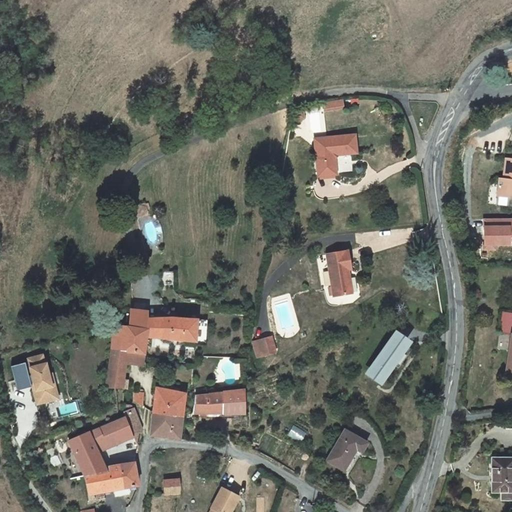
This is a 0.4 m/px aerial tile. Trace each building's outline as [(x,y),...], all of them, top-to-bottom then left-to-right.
[(304,117),(304,109),(294,109),(292,112),(291,122),(300,123),(304,117)] [(355,134),(326,137),(326,144),(315,145),(318,176),(337,174),(335,158),(338,154),(357,153),(355,134)] [(509,198),(510,198),(511,195),(511,159),(506,159),(504,180),(500,179),(499,185),(498,196),(509,198)] [(509,198),(498,196),(499,185),(495,185),(493,200),(508,202),(509,198)] [(348,251),(326,255),(334,297),(349,294),(345,271),(351,270),(348,251)] [(195,342),(197,320),(173,318),(147,320),(148,312),(131,310),(129,327),(126,351),(144,353),(146,337),(162,338),(195,342)] [(511,314),(503,313),(497,349),(510,351),(511,338),(511,314)] [(197,320),(195,342),(205,343),(207,321),(197,320)] [(116,388),(123,388),(126,363),(126,359),(125,358),(126,351),(129,327),(114,325),(112,345),(106,388),(116,388)] [(407,344),(395,337),(391,342),(390,341),(381,354),(382,355),(385,352),(396,360),(407,344)] [(275,352),(271,338),(259,341),(263,355),(275,352)] [(126,363),(143,365),(143,358),(144,353),(126,351),(125,358),(126,359),(126,363)] [(396,360),(385,352),(382,355),(370,372),(382,380),(396,360)] [(29,365),(14,369),(18,387),(32,384),(34,383),(36,390),(34,390),(37,404),(46,402),(44,397),(57,394),(52,373),(49,375),(46,364),(45,364),(42,355),(28,359),(29,365)] [(181,417),(182,417),(185,418),(185,414),(182,414),(185,403),(186,394),(156,388),(153,413),(151,435),(180,439),(181,426),(182,422),(182,421),(181,417)] [(223,413),(193,414),(193,412),(185,414),(185,418),(182,417),(181,417),(182,421),(182,422),(181,426),(191,426),(192,418),(241,416),(241,413),(244,413),(244,391),(222,393),(223,413)] [(144,393),(134,392),(133,401),(141,406),(143,407),(143,406),(144,393)] [(193,412),(193,414),(223,413),(222,393),(209,394),(209,395),(195,396),(193,412)] [(44,397),(46,402),(58,398),(57,394),(44,397)] [(134,416),(133,411),(126,412),(125,412),(125,416),(132,433),(141,432),(135,416),(134,416)] [(139,446),(137,442),(139,440),(140,439),(141,437),(142,434),(142,432),(141,432),(132,433),(125,416),(107,424),(88,432),(69,441),(75,455),(85,476),(88,495),(90,501),(95,501),(94,494),(139,485),(135,463),(108,467),(109,471),(107,471),(98,452),(120,443),(119,440),(132,434),(136,441),(134,441),(132,451),(137,452),(139,446)] [(367,444),(345,431),(327,461),(344,471),(356,450),(362,453),(367,444)] [(511,459),(493,459),(493,492),(501,492),(501,500),(511,500),(511,459)] [(180,493),(180,479),(163,481),(164,494),(180,493)] [(230,511),(239,496),(222,488),(211,508),(212,509),(210,511),(230,511)]
